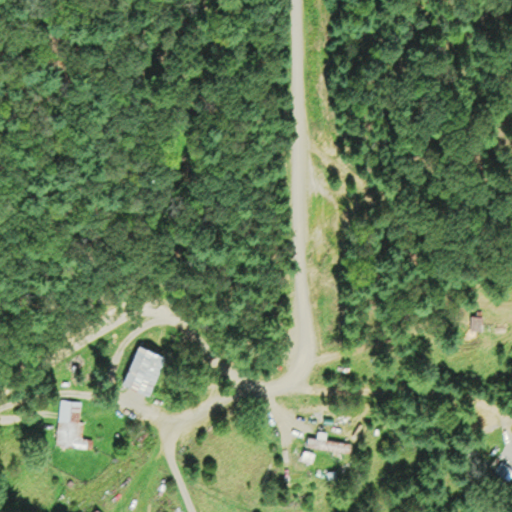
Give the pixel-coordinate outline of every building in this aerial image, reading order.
[(484,315),(474,315),(474,330),(485,330),(484,315)] [(140,344),(167,354),(152,392),(126,381),(140,344)] [(63,398),(84,401),(78,444),(58,442),(63,398)] [(308,443),(309,433),(354,440),(353,450),(308,443)] [(496,469),(503,458),(511,464),(511,466),(506,475),(496,469)]
